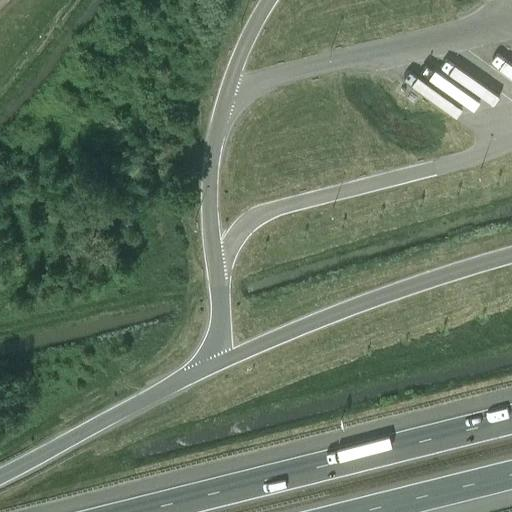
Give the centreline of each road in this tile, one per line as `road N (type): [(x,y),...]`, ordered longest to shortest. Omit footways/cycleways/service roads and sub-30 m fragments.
road 1 (motorway): [(511,420),(140,511)]
road 2 (motorway): [(188,378),(0,483)]
road 3 (motorway): [(361,511),(511,474)]
